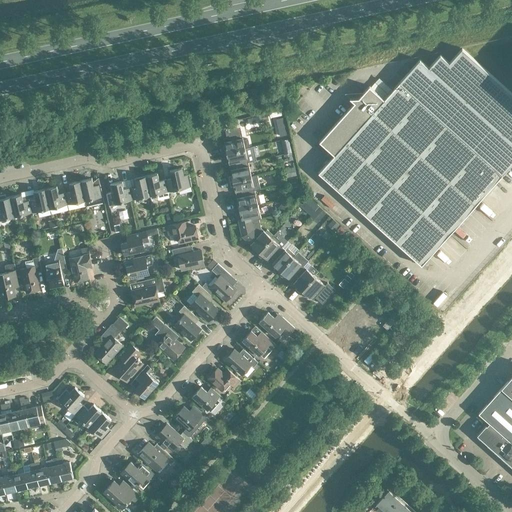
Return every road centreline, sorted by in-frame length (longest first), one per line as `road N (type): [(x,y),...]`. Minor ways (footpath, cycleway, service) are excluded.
road 1 (trunk): [(0,86),(398,0)]
road 2 (residential): [(264,289),(225,247),(201,142),(0,180)]
road 3 (trunk): [(291,0),(0,63)]
road 4 (residential): [(135,417),(155,411),(264,289)]
road 5 (residential): [(385,398),(264,289)]
road 6 (unclassified): [(511,348),(432,439)]
road 7 (residential): [(65,511),(135,417)]
